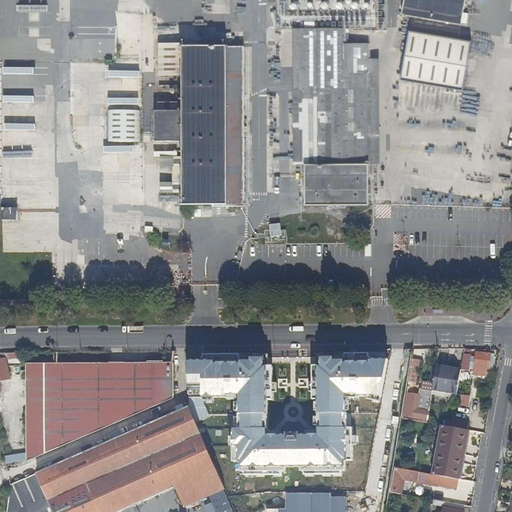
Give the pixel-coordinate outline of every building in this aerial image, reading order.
[(462,0),(402,0),(400,12),(458,22),(462,0)] [(302,27),(302,71),(364,71),(364,27),(302,27)] [(472,42),(410,31),(402,79),(463,90),(472,42)] [(242,206),(242,46),(181,46),(181,41),(154,41),(154,73),(181,73),(181,111),(154,111),(154,141),(181,141),(181,157),(181,183),(181,193),(181,206),(242,206)] [(364,71),(302,71),(301,202),(364,203),(364,71)] [(139,111),(107,111),(107,142),(139,142),(139,111)] [(172,183),(181,183),(181,157),(160,157),(160,167),(172,167),(172,183)] [(181,193),(181,183),(172,183),(160,183),(160,193),(181,193)] [(1,207),(1,219),(15,219),(15,207),(1,207)] [(280,223),(268,225),(270,237),(281,236),(280,223)] [(348,396),(383,397),(391,350),(317,351),(319,434),(269,434),(269,352),(187,353),(188,398),(239,397),(240,430),(235,429),(233,446),(239,447),(239,464),(241,464),(241,468),(287,468),(298,468),(344,467),(346,466),(348,462),(349,428),(348,396)] [(460,369),(459,370),(467,371),(470,355),(462,354),(460,369)] [(475,354),(473,376),(485,377),(485,370),(490,370),(491,355),(475,354)] [(4,357),(0,357),(0,397),(5,397),(4,392),(9,391),(9,378),(4,357)] [(411,358),(407,381),(416,383),(419,359),(411,358)] [(173,363),(27,363),(27,459),(173,396),(173,363)] [(460,369),(435,364),(431,387),(455,392),(457,383),(459,372),(459,370),(460,369)] [(417,394),(405,393),(401,418),(425,423),(430,391),(424,390),(423,397),(420,396),(419,407),(415,406),(417,394)] [(468,408),(469,396),(460,395),(459,407),(468,408)] [(189,406),(9,483),(7,499),(6,506),(8,507),(7,511),(114,511),(175,486),(184,505),(224,488),(189,406)] [(450,419),(449,427),(465,429),(466,429),(467,421),(450,419)] [(449,427),(442,426),(434,474),(456,478),(457,478),(465,429),(449,427)] [(5,465),(24,461),(22,453),(4,457),(5,465)] [(393,467),(389,492),(400,494),(404,469),(393,467)] [(434,474),(409,470),(408,476),(417,477),(416,481),(454,488),(456,478),(434,474)] [(462,505),(441,501),(440,507),(461,511),(462,505)]
